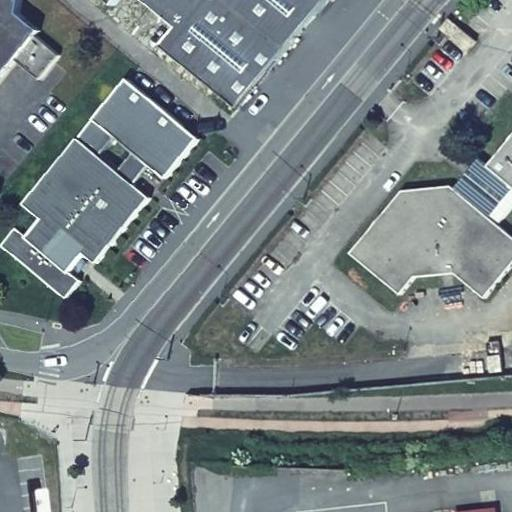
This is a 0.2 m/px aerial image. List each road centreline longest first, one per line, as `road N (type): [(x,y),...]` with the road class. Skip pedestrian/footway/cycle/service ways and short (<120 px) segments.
road 1 (unclassified): [(72,362),(110,343),(394,0)]
road 2 (unknown): [(511,489),(465,480),(405,483),(323,511)]
